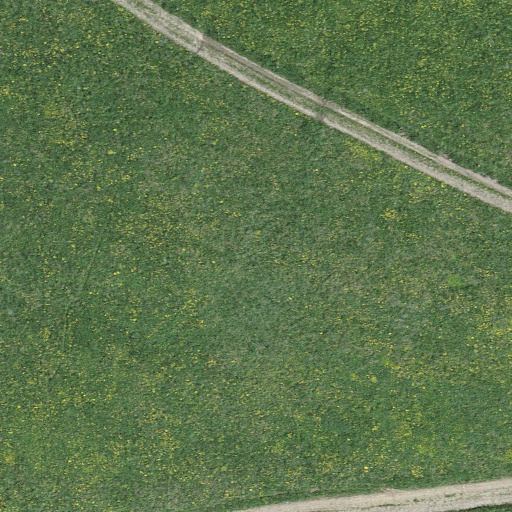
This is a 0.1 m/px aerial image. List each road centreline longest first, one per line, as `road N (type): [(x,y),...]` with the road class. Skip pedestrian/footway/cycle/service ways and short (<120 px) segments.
road 1 (track): [(511,214),(333,133),(114,0)]
road 2 (track): [(266,511),(511,487)]
